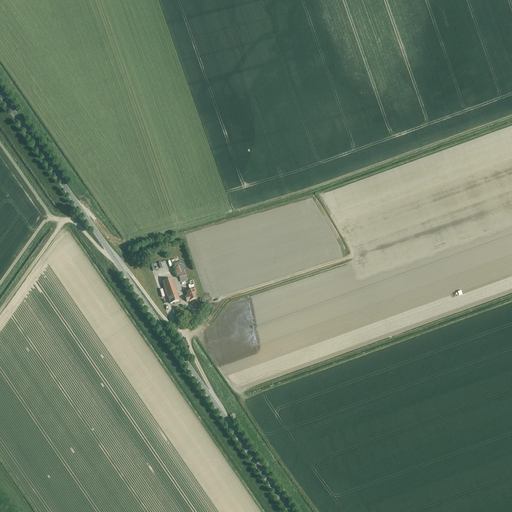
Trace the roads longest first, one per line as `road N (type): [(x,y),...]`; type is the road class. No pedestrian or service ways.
road 1 (tertiary): [(290,511),(0,93)]
road 2 (track): [(76,203),(125,242),(511,114)]
road 3 (track): [(197,331),(319,511)]
road 4 (track): [(186,338),(223,299),(350,256)]
